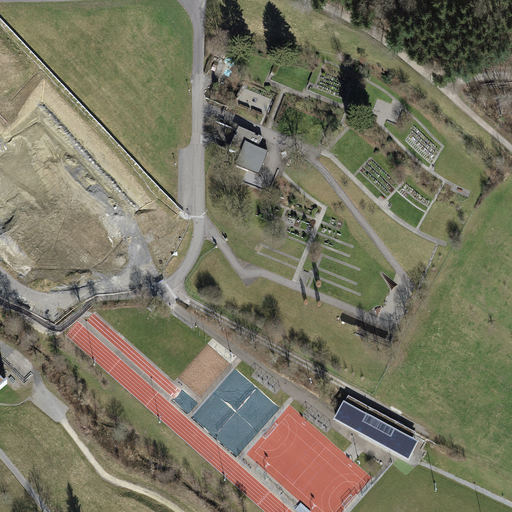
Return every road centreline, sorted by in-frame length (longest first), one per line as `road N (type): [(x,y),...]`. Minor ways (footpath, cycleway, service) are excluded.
road 1 (track): [(171,287),(446,441)]
road 2 (track): [(511,149),(367,29),(308,0)]
